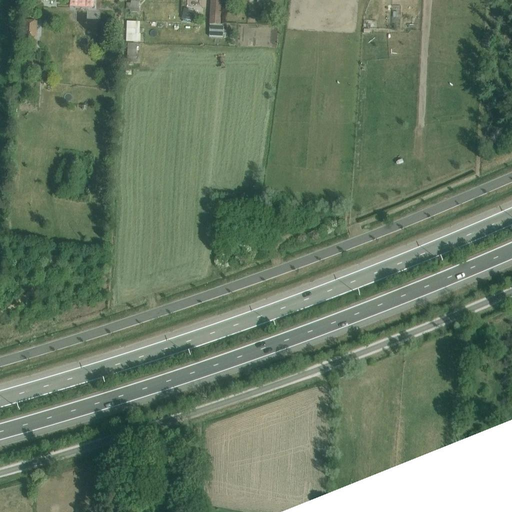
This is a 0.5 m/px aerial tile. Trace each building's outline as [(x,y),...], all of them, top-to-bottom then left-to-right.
[(127,3),(126,10),(130,10),(130,13),(139,13),(139,0),(130,0),(131,3),(127,3)] [(210,0),(209,38),(223,38),(224,26),(221,26),(221,0),(210,0)] [(184,9),(181,19),(191,22),(194,12),(184,9)] [(25,22),(24,47),(37,47),(38,22),(25,22)] [(127,22),(126,42),(140,43),(141,35),(140,35),(140,23),(127,22)] [(88,40),(82,47),(88,53),(94,47),(88,40)] [(128,44),(127,63),(136,63),(137,44),(128,44)] [(105,73),(104,83),(114,85),(115,74),(105,73)]
